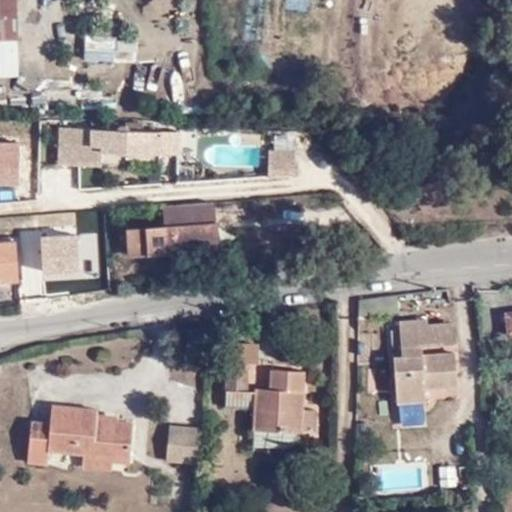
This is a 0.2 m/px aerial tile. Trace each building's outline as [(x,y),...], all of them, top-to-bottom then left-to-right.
[(0,0),(0,48),(14,48),(12,1),(0,0)] [(114,58),(114,49),(137,49),(137,31),(83,31),(83,58),(114,58)] [(0,62),(15,62),(14,48),(0,48),(0,62)] [(83,130),(82,145),(102,146),(102,152),(180,154),(181,134),(142,133),(142,123),(122,123),(122,127),(116,127),(115,132),(83,130)] [(82,170),(82,145),(83,130),(61,130),(59,169),(82,170)] [(296,169),(295,131),(265,132),(266,170),(296,169)] [(218,242),(215,196),(161,199),(162,214),(123,217),(125,248),(218,242)] [(0,284),(10,284),(6,246),(0,246),(0,284)] [(398,296),(356,300),(356,319),(399,315),(398,296)] [(511,311),(501,312),(502,333),(511,332),(511,311)] [(396,324),(397,353),(420,350),(451,347),(449,325),(424,327),(424,322),(396,324)] [(220,392),(242,393),(242,365),(256,366),(256,347),(229,346),(228,363),(220,363),(220,392)] [(397,353),(398,362),(421,360),(420,350),(397,353)] [(421,360),(398,362),(391,363),(396,409),(424,406),(422,390),(454,388),(452,357),(421,360)] [(248,393),(249,410),(249,433),(290,433),(292,434),(300,434),(300,432),(313,432),(313,415),(301,415),(301,372),(267,371),(266,392),(248,393)] [(248,393),(242,393),(220,392),(221,410),(249,410),(248,393)] [(85,455),(134,457),(135,421),(100,420),(99,409),(53,407),(52,425),(33,423),(31,466),(50,466),(50,453),(85,455)] [(201,460),(204,425),(172,424),(171,458),(201,460)] [(133,463),(134,457),(85,455),(85,470),(116,470),(116,463),(133,463)] [(457,463),(418,461),(417,484),(456,485),(457,463)]
